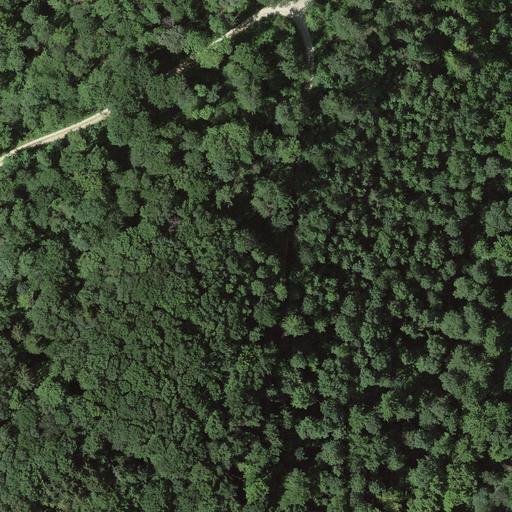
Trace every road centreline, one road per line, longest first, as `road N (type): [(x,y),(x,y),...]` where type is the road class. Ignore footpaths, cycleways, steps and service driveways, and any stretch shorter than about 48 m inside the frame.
road 1 (track): [(0,163),(25,146),(94,126),(257,18),(296,10),(308,77),(288,170),(268,371),(275,458),(293,511)]
road 2 (track): [(511,83),(452,294),(467,429),(431,511)]
